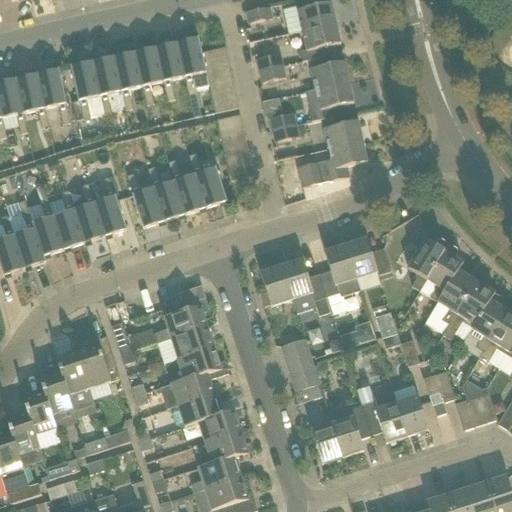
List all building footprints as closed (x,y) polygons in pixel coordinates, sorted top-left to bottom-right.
[(332,6),(311,10),(298,13),(303,34),(336,26),(332,6)] [(273,22),(270,10),(246,15),(249,27),(273,22)] [(307,54),(303,55),(305,64),(336,57),(334,48),(341,47),(336,26),(303,34),(307,54)] [(185,80),(186,80),(193,78),(206,75),(205,68),(202,55),(199,41),(178,46),(185,80)] [(164,85),(165,85),(172,83),(185,80),(178,46),(156,51),(164,85)] [(228,63),(226,50),(202,55),(205,68),(228,63)] [(143,90),(144,89),(151,88),(164,85),(156,51),(135,56),(143,90)] [(114,60),(121,94),(131,92),(143,90),(135,56),(114,60)] [(260,75),(283,69),(281,57),(257,63),(260,75)] [(112,115),(126,112),(123,101),(121,94),(114,60),(92,65),(104,119),(113,117),(112,115)] [(207,80),(231,75),(228,63),(205,68),(206,75),(207,80)] [(71,70),(83,124),(104,119),(92,65),(71,70)] [(350,86),(345,65),(311,73),(316,93),(350,86)] [(286,81),(283,69),(260,75),(262,86),(286,81)] [(59,108),(59,109),(67,107),(59,73),(38,78),(45,112),(59,108)] [(234,86),(231,75),(207,80),(210,92),(234,86)] [(24,116),(38,113),(45,112),(38,78),(17,82),(24,116)] [(3,121),(17,118),(24,116),(17,82),(0,86),(0,108),(3,121)] [(197,98),(194,86),(188,87),(190,99),(197,98)] [(236,98),(234,86),(210,92),(213,104),(236,98)] [(320,114),(354,106),(350,86),(316,93),(320,114)] [(166,92),(169,104),(176,102),(173,90),(166,92)] [(145,96),(148,108),(155,107),(152,94),(145,96)] [(216,116),(239,111),(236,98),(213,104),(216,116)] [(123,101),(126,112),(126,113),(134,111),(132,99),(123,101)] [(279,100),(262,105),(266,116),(282,111),(279,100)] [(61,115),(64,128),(70,127),(67,114),(61,115)] [(273,134),(297,129),(294,117),(270,122),(273,134)] [(241,118),(240,118),(217,124),(220,136),(243,130),(241,118)] [(40,121),(43,132),(50,130),(47,119),(40,121)] [(20,129),(21,137),(28,136),(26,123),(18,124),(20,129)] [(363,145),(358,124),(325,132),(329,152),(363,145)] [(299,140),(297,129),(273,134),(276,146),(299,140)] [(243,130),(220,136),(223,148),(246,142),(243,130)] [(246,142),(223,148),(225,160),(249,155),(246,142)] [(347,170),(367,165),(363,145),(329,152),(332,163),(298,171),(303,191),(350,180),(347,170)] [(252,167),(249,155),(225,160),(228,172),(252,167)] [(200,168),(197,157),(189,159),(192,171),(200,168)] [(180,174),(177,164),(169,166),(172,177),(180,174)] [(231,184),(254,179),(252,167),(228,172),(231,184)] [(159,181),(156,170),(148,172),(151,184),(159,181)] [(217,171),(203,176),(196,178),(206,211),(227,204),(217,171)] [(139,188),(135,178),(127,180),(130,191),(139,188)] [(194,178),(183,182),(175,185),(186,218),(206,211),(196,178),(194,178)] [(109,181),(102,183),(104,188),(106,195),(113,192),(109,181)] [(174,185),(161,189),(154,191),(165,225),(186,218),(175,185),(174,185)] [(92,199),(89,187),(81,190),(85,201),(92,199)] [(32,226),(44,259),(65,253),(53,220),(43,189),(35,191),(45,223),(32,226)] [(154,191),(141,195),(133,198),(144,232),(165,225),(154,191)] [(86,246),(74,213),(67,194),(61,196),(67,216),(53,220),(65,253),(86,246)] [(127,233),(116,199),(108,202),(95,206),(106,239),(127,233)] [(46,265),(44,259),(32,226),(25,204),(18,206),(22,217),(9,221),(25,272),(46,265)] [(106,239),(95,206),(88,208),(74,213),(86,246),(106,239)] [(0,266),(4,279),(25,272),(9,221),(8,220),(1,222),(6,241),(0,242),(0,266)] [(367,242),(345,249),(356,283),(357,282),(378,276),(372,256),(367,242)] [(427,284),(450,247),(445,244),(442,249),(437,245),(435,248),(426,243),(408,272),(416,277),(417,281),(412,289),(422,295),(428,284),(427,284)] [(439,306),(459,273),(464,266),(455,261),(457,258),(451,254),(454,250),(450,247),(427,284),(428,284),(436,289),(436,294),(432,301),(439,306)] [(319,277),(327,301),(338,297),(341,296),(342,300),(361,294),(357,282),(356,283),(345,249),(325,256),(331,274),(319,277)] [(372,256),(378,276),(379,279),(391,275),(384,252),(372,256)] [(317,311),(320,319),(332,316),(327,301),(319,277),(309,281),(303,263),(282,270),(292,303),(293,302),(298,317),(317,311)] [(261,276),(271,309),(292,303),(282,270),(261,276)] [(477,285),(459,273),(439,306),(447,311),(448,316),(443,324),(449,327),(450,328),(477,285)] [(468,324),(475,328),(495,296),(477,285),(450,328),(449,327),(443,338),(452,344),(464,325),(468,324)] [(475,328),(462,351),(479,361),(509,315),(501,310),(503,307),(497,303),(499,299),(495,296),(475,328)] [(195,311),(185,314),(164,321),(168,332),(152,338),(155,348),(158,347),(171,342),(208,330),(203,316),(210,314),(206,302),(193,305),(195,311)] [(126,307),(119,309),(123,321),(130,319),(126,307)] [(511,317),(509,315),(479,361),(478,362),(487,368),(488,366),(499,372),(511,351),(511,317)] [(376,321),(383,342),(398,338),(391,316),(376,321)] [(370,325),(355,329),(360,346),(375,341),(370,325)] [(112,330),(121,358),(132,355),(123,326),(112,330)] [(171,342),(178,363),(215,351),(210,337),(216,335),(213,329),(208,330),(171,342)] [(401,347),(398,338),(383,342),(387,352),(400,347),(401,347)] [(304,342),(282,350),(286,361),(308,354),(304,342)] [(342,353),(339,342),(330,345),(333,355),(342,353)] [(401,347),(400,347),(408,371),(420,367),(412,344),(402,348),(401,347)] [(112,356),(103,359),(99,348),(78,355),(89,391),(90,391),(119,381),(112,356)] [(219,366),(215,351),(178,363),(184,383),(185,384),(208,377),(227,371),(225,364),(219,366)] [(511,351),(499,372),(511,379),(511,377),(511,351)] [(286,361),(289,373),(312,365),(308,354),(286,361)] [(74,411),(73,411),(74,415),(96,408),(90,391),(89,391),(78,355),(56,362),(61,376),(68,399),(69,399),(74,411)] [(135,364),(132,355),(121,358),(124,368),(135,364)] [(312,365),(289,373),(293,384),(316,377),(312,365)] [(229,377),(227,371),(208,377),(185,384),(184,383),(163,390),(169,412),(178,410),(215,397),(210,383),(229,377)] [(446,375),(435,379),(443,406),(444,406),(455,403),(446,375)] [(40,382),(44,396),(52,418),(73,411),(74,411),(69,399),(68,399),(61,376),(40,382)] [(293,384),(296,395),(319,388),(316,377),(293,384)] [(424,382),(431,405),(436,420),(447,417),(444,406),(443,406),(435,379),(424,382)] [(474,431),(486,427),(479,405),(487,391),(482,392),(467,383),(463,390),(466,404),(474,431)] [(135,399),(146,396),(143,387),(132,390),(135,399)] [(322,401),(318,389),(306,393),(310,405),(322,401)] [(498,423),(490,401),(487,391),(479,405),(486,427),(498,423)] [(362,409),(372,439),(383,436),(386,446),(407,440),(396,407),(397,407),(392,394),(373,400),(374,405),(362,409)] [(52,418),(44,396),(23,402),(27,416),(28,416),(35,438),(36,438),(40,453),(61,446),(52,418)] [(146,396),(135,399),(138,410),(149,406),(146,396)] [(185,431),(198,426),(222,419),(221,418),(215,397),(178,410),(185,431)] [(407,440),(429,433),(418,400),(397,407),(396,407),(407,440)] [(466,404),(455,407),(464,434),(474,431),(466,404)] [(493,408),(496,417),(506,413),(503,404),(493,408)] [(510,407),(498,426),(498,427),(509,434),(511,428),(511,407),(511,408),(510,407)] [(361,443),(372,439),(362,409),(349,413),(351,421),(332,428),(343,460),(364,454),(361,443)] [(205,447),(242,435),(235,413),(221,418),(222,419),(198,426),(205,447)] [(6,422),(11,436),(19,460),(20,460),(24,471),(44,465),(40,453),(36,438),(35,438),(28,416),(27,416),(6,422)] [(332,428),(311,434),(322,467),(343,460),(332,428)] [(140,445),(151,441),(148,432),(137,435),(140,445)] [(128,433),(105,440),(109,452),(131,445),(128,433)] [(235,461),(249,457),(242,435),(205,447),(211,467),(211,468),(235,460),(235,461)] [(0,478),(1,478),(10,508),(33,500),(30,490),(24,471),(20,460),(19,460),(11,436),(0,439),(0,478)] [(89,458),(109,452),(105,440),(85,447),(89,458)] [(151,441),(140,445),(143,454),(154,451),(151,441)] [(77,462),(88,459),(85,450),(79,453),(74,453),(77,462)] [(195,497),(242,481),(235,461),(235,460),(211,468),(211,467),(198,471),(202,484),(192,488),(195,497)] [(68,465),(71,476),(81,473),(77,462),(68,465)] [(91,479),(107,474),(103,463),(87,468),(91,479)] [(51,482),(71,476),(68,465),(48,472),(51,482)] [(153,486),(164,482),(162,474),(150,477),(153,486)] [(511,511),(511,497),(506,479),(486,486),(494,511),(511,511)] [(257,511),(254,500),(248,502),(242,481),(195,497),(199,511),(257,511)] [(168,493),(164,482),(153,486),(156,496),(168,493)] [(75,484),(65,487),(68,498),(79,495),(75,484)] [(152,511),(144,485),(134,488),(139,505),(119,511),(118,511),(152,511)] [(473,511),(494,511),(486,486),(467,492),(473,511)] [(39,487),(30,490),(33,500),(43,497),(39,487)] [(51,504),(68,498),(65,487),(48,493),(51,504)] [(448,498),(451,511),(473,511),(467,492),(448,498)] [(451,511),(448,498),(427,505),(429,511),(451,511)] [(160,507),(161,511),(174,511),(172,503),(160,507)]
